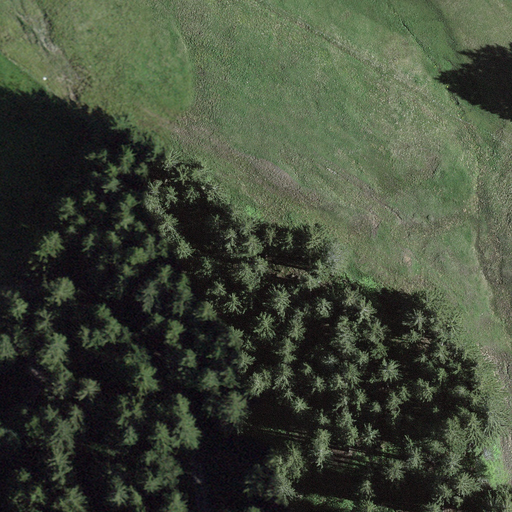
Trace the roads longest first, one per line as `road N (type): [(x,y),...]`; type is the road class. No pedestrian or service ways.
road 1 (track): [(42,306),(83,300),(170,388),(201,454),(212,511)]
road 2 (track): [(42,306),(5,511)]
